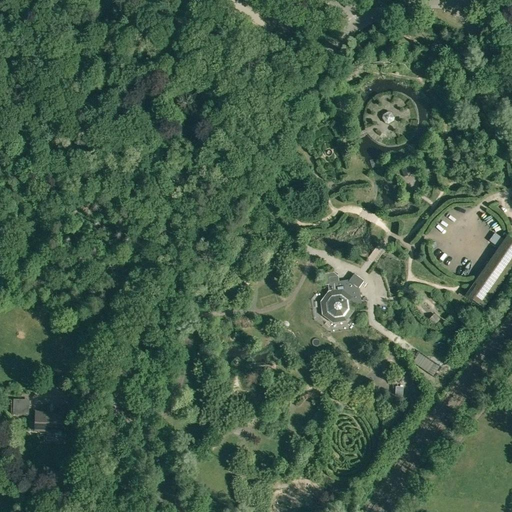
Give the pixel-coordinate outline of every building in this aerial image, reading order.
[(487,10),(493,20),(509,12),(503,2),(487,10)] [(301,61),(292,56),(288,63),(296,68),(301,61)] [(382,118),(385,123),(388,124),(393,121),(394,118),(391,112),(388,112),(383,115),(382,118)] [(472,294),(485,304),(511,266),(511,241),(506,237),(477,280),(480,282),(472,294)] [(354,275),(349,283),(339,284),(338,276),(333,272),(323,274),(325,285),(328,285),(329,293),(321,304),(323,318),(334,326),(346,324),(354,313),(354,307),(362,306),(359,291),(365,283),(354,275)] [(366,356),(359,360),(364,369),(371,365),(366,356)] [(13,399),(13,414),(29,415),(29,400),(13,399)] [(35,431),(53,431),(62,431),(63,414),(45,414),(45,411),(35,411),(35,431)] [(213,424),(208,418),(202,423),(208,429),(213,424)]
